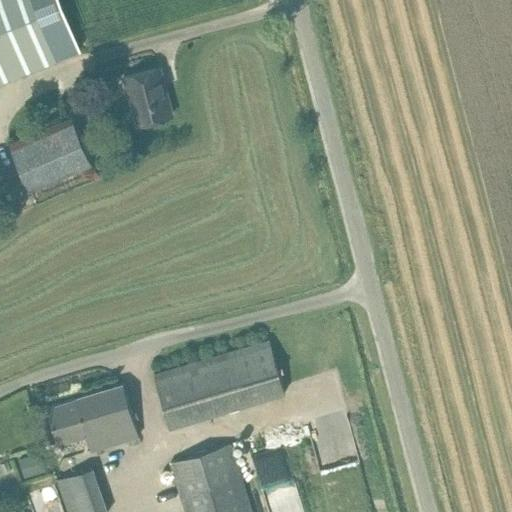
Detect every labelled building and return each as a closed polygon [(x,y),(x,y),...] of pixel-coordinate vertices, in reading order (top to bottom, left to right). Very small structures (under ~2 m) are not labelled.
[(80,48),(60,0),(0,0),(0,80),(57,57),(80,48)] [(160,66),(154,68),(123,76),(125,83),(127,82),(138,123),(172,114),(160,66)] [(73,114),(68,116),(48,125),(10,141),(30,189),(93,162),(73,114)] [(270,339),(154,373),(169,426),(285,392),(270,339)] [(139,435),(123,382),(76,396),(87,432),(92,449),(139,435)] [(87,432),(76,396),(48,405),(59,440),(87,432)] [(187,511),(251,511),(230,442),(171,460),(187,511)] [(107,511),(108,511),(99,485),(92,467),(58,479),(69,511),(107,511)]
